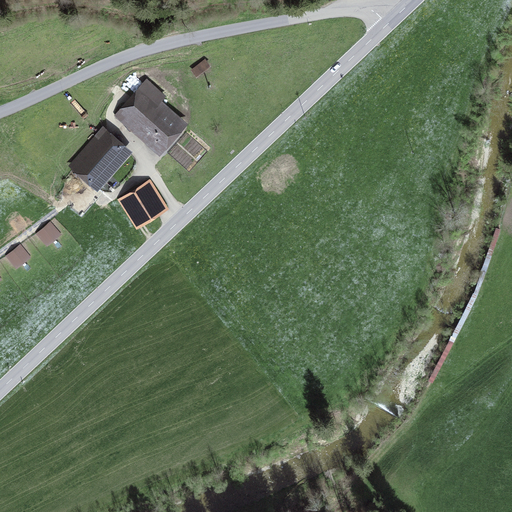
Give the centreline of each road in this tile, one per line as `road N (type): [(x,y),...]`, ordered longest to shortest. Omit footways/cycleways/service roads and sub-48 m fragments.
road 1 (secondary): [(0,390),(391,21)]
road 2 (residential): [(391,21),(356,10),(198,36),(116,58),(0,111)]
road 3 (track): [(253,0),(141,18),(94,2),(0,10)]
